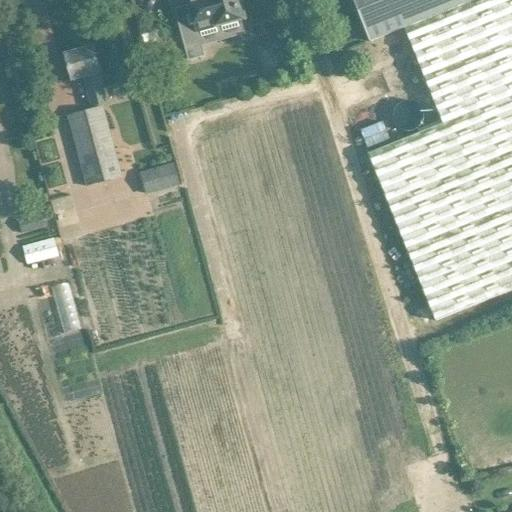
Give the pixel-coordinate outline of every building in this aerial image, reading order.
[(186,0),(194,26),(181,30),(189,60),(203,56),(197,32),(245,19),(240,1),(237,2),(235,0),(186,0)] [(352,0),(369,42),(403,29),(474,0),(352,0)] [(511,0),(474,0),(403,29),(442,125),(368,155),(435,321),(511,289),(511,0)] [(65,55),(70,75),(71,80),(83,77),(91,107),(107,103),(93,48),(65,55)] [(103,108),(68,117),(86,187),(121,177),(103,108)] [(174,165),(139,175),(144,195),(179,186),(174,165)] [(17,220),(20,234),(49,228),(46,214),(17,220)] [(22,247),(27,266),(58,259),(54,240),(22,247)] [(51,286),(64,334),(82,329),(69,281),(51,286)]
